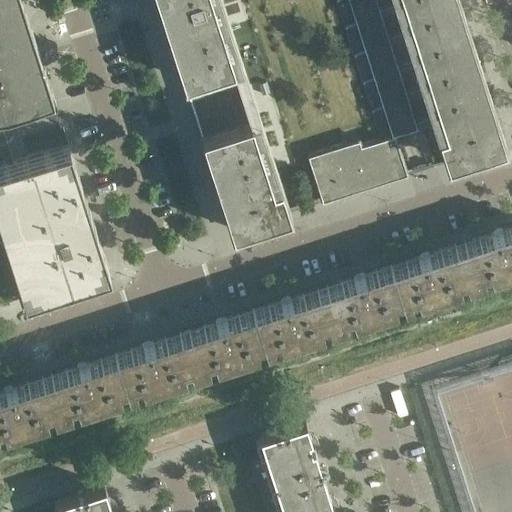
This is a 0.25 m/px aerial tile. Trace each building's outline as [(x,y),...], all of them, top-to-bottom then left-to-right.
[(0,0),(0,108),(29,99),(52,91),(45,68),(43,69),(39,56),(40,55),(35,38),(31,27),(28,28),(20,4),(24,3),(22,0),(0,0)] [(158,0),(232,229),(289,210),(221,0),(158,0)] [(504,141),(458,0),(335,0),(379,137),(394,132),(407,172),(424,167),(446,159),(447,160),(504,141)] [(394,132),(379,137),(360,143),(359,137),(308,154),(322,200),(407,172),(394,132)] [(45,151),(14,161),(0,165),(0,222),(6,240),(25,297),(68,282),(66,278),(72,276),(83,273),(84,277),(89,276),(86,267),(106,261),(89,207),(76,166),(69,143),(45,151)] [(321,467),(314,447),(318,446),(318,443),(316,436),(314,434),(310,435),(305,419),(259,434),(275,482),(321,467)] [(338,508),(338,504),(336,498),(334,495),(330,496),(321,467),(275,482),(284,511),(335,511),(334,509),(338,508)] [(113,511),(117,511),(118,507),(115,501),(113,498),(109,499),(104,484),(59,499),(62,511),(113,511)]
